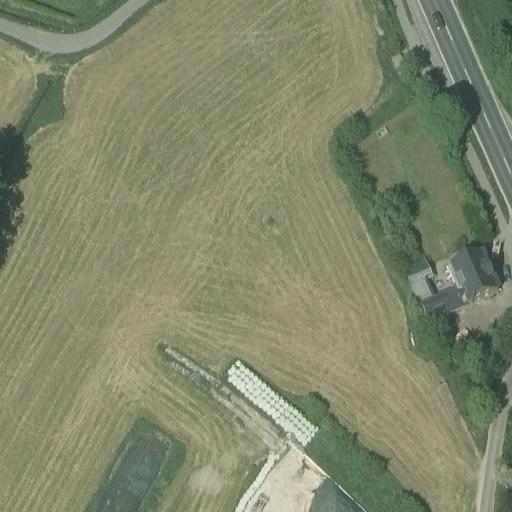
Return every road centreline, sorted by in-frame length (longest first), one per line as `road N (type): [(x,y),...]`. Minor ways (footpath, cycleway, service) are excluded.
road 1 (secondary): [(511,180),(431,0)]
road 2 (unclassified): [(0,23),(75,50),(139,0)]
road 3 (unclassified): [(511,389),(502,400),(485,511)]
